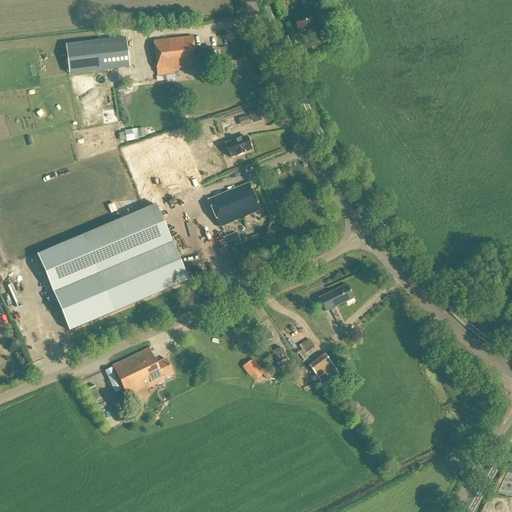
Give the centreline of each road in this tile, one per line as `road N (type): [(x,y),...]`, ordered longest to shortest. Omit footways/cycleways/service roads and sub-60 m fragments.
road 1 (unclassified): [(0,399),(335,256),(367,235)]
road 2 (tertiary): [(367,235),(291,116),(249,0)]
road 3 (tertiary): [(511,372),(434,310),(367,235)]
